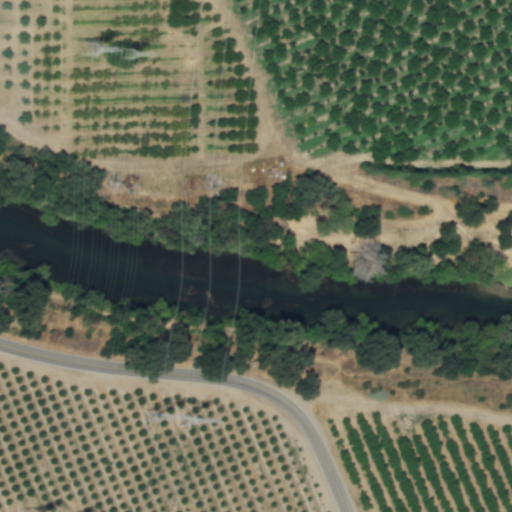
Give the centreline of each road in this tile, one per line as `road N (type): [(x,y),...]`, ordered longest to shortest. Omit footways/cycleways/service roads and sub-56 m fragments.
road 1 (tertiary): [(338,511),(294,415),(261,388),(33,355),(0,343)]
road 2 (track): [(0,123),(77,162),(154,168),(256,162),(274,131)]
road 3 (track): [(294,415),(314,398),(362,383),(453,378),(511,389)]
road 4 (track): [(0,121),(44,85),(45,0)]
